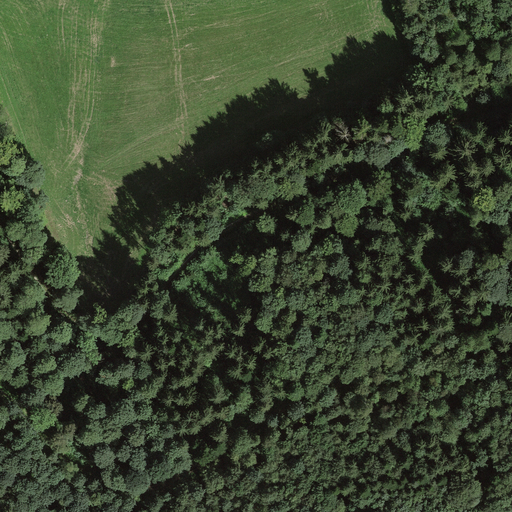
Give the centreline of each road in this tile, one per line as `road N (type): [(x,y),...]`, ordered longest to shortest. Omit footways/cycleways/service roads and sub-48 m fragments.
road 1 (track): [(0,203),(64,313),(109,336),(133,328),(194,252),(226,226),(406,139),(511,100)]
road 2 (track): [(511,311),(293,399),(174,476),(89,474),(0,386)]
